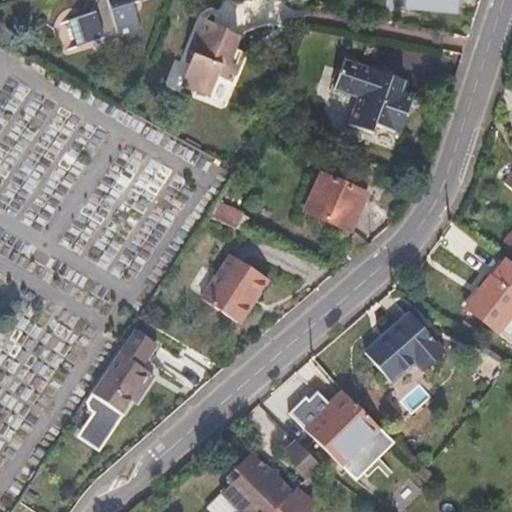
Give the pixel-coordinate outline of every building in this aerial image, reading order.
[(102,0),(96,10),(73,17),(80,42),(107,35),(108,37),(122,34),(123,36),(144,31),(136,0),(102,0)] [(407,0),(407,6),(455,10),(455,0),(407,0)] [(233,81),(241,61),(232,58),(235,49),(241,30),(207,18),(202,34),(197,32),(187,61),(191,62),(184,81),(185,84),(209,93),(214,90),(219,77),(233,81)] [(232,58),(241,61),(244,53),(235,49),(232,58)] [(396,75),(347,59),(338,85),(360,93),(351,121),(377,129),(379,123),(402,131),(415,93),(392,86),(396,75)] [(368,196),(323,175),(308,210),(353,231),(368,196)] [(204,300),(236,320),(254,294),(260,298),(271,281),(232,255),(204,300)] [(511,264),(507,260),(494,276),(493,274),(466,306),(511,342),(511,264)] [(254,294),(236,320),(242,324),(260,298),(254,294)] [(409,312),(365,350),(394,383),(417,364),(423,370),(445,352),(409,312)] [(157,343),(137,329),(94,393),(122,411),(124,412),(133,397),(138,399),(154,373),(142,366),(157,343)] [(397,445),(346,391),(328,408),(333,414),(310,434),(356,481),(397,445)] [(94,393),(89,401),(89,409),(109,421),(112,421),(117,420),(122,411),(94,393)] [(307,452),(305,449),(292,461),(308,480),(321,466),(307,452)] [(209,507),(211,510),(213,511),(276,511),(294,494),(253,454),(229,476),(229,482),(231,486),(209,507)] [(309,511),(316,504),(298,490),(294,494),(276,511),(309,511)]
